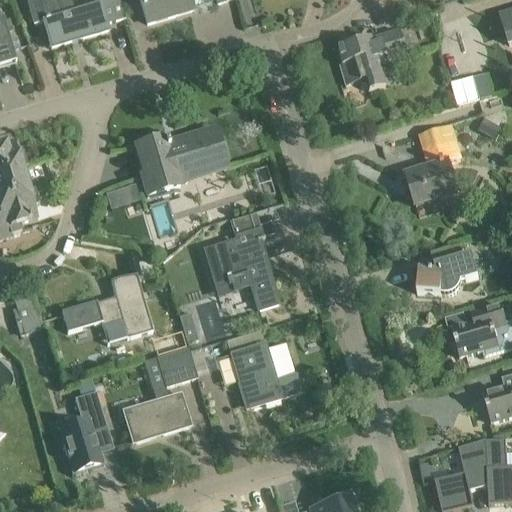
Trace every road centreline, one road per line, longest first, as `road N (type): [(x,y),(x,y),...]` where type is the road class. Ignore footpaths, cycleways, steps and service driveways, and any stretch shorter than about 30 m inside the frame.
road 1 (residential): [(384,435),(257,47)]
road 2 (residential): [(129,511),(384,435)]
road 3 (residential): [(0,273),(54,257),(69,237),(103,94)]
road 4 (residential): [(257,47),(103,94)]
